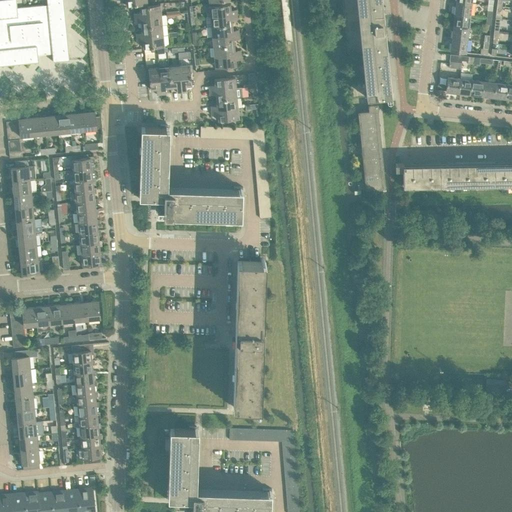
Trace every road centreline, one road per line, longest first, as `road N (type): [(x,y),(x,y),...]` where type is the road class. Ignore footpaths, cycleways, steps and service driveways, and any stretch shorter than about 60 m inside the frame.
road 1 (residential): [(134,104),(196,104),(207,73),(249,66),(245,0)]
road 2 (residential): [(119,463),(124,275)]
road 3 (residential): [(511,120),(424,107),(432,18)]
road 4 (residential): [(279,481),(206,479),(207,444),(276,450)]
road 5 (residential): [(121,242),(107,107)]
